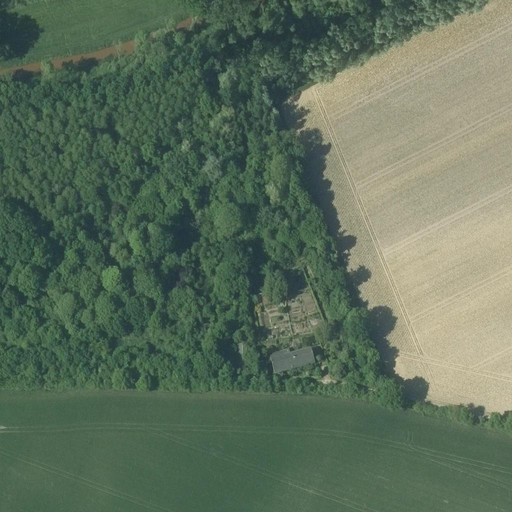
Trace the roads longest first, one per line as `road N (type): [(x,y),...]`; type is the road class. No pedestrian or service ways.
road 1 (track): [(0,61),(135,31),(206,0)]
road 2 (unclassified): [(511,425),(343,385)]
